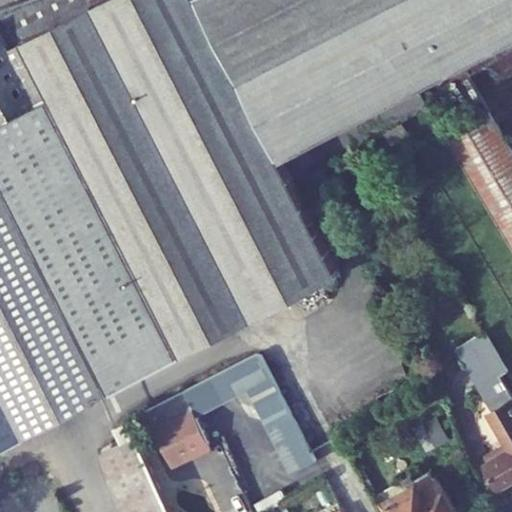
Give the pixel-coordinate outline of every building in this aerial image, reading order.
[(511,0),(28,0),(0,10),(0,446),(30,431),(113,389),(183,353),(256,316),(342,272),(283,158),(478,58),(511,40),(511,0)] [(511,142),(491,107),(449,133),(511,239),(511,142)] [(403,121),(386,130),(392,143),(410,133),(403,121)] [(511,442),(511,445),(488,460),(502,484),(511,478),(511,393),(503,378),(511,374),(487,333),(457,351),(511,442)] [(271,377),(258,353),(184,391),(194,410),(196,416),(271,377)] [(194,410),(184,391),(147,410),(155,428),(194,410)] [(173,466),(212,448),(194,410),(155,428),(173,466)] [(316,459),(289,410),(265,423),(292,472),(316,459)] [(437,443),(449,438),(440,418),(428,423),(437,443)] [(117,425),(125,439),(136,434),(129,419),(117,425)] [(126,511),(165,495),(136,434),(125,439),(101,450),(109,482),(121,511),(126,511)] [(395,511),(447,511),(456,508),(438,475),(436,476),(433,471),(424,475),(422,470),(405,479),(410,489),(390,501),(396,511),(395,511)] [(511,511),(511,484),(511,483),(499,490),(511,511)] [(173,511),(165,495),(126,511),(173,511)]
